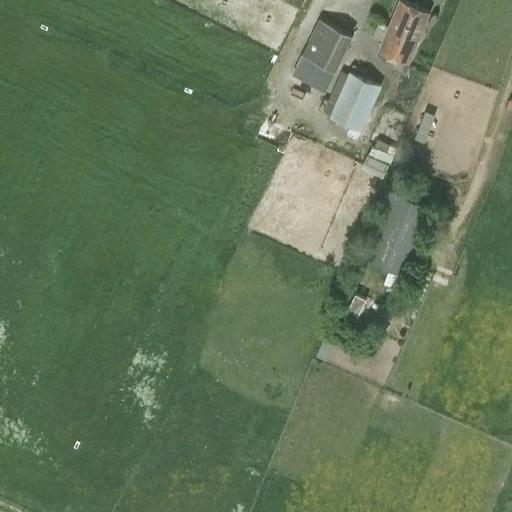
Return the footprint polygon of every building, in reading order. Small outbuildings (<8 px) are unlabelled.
[(409,62),(430,11),(404,0),(399,0),(379,49),(409,62)] [(353,34),(320,17),(293,71),(326,88),(353,34)] [(338,119),(363,128),(382,87),(343,69),(324,111),(331,114),(328,120),(336,124),(338,119)] [(390,247),(395,249),(416,199),(388,187),(357,262),(385,273),(392,257),(387,255),(390,247)] [(356,292),(345,314),(356,320),(367,298),(356,292)]
